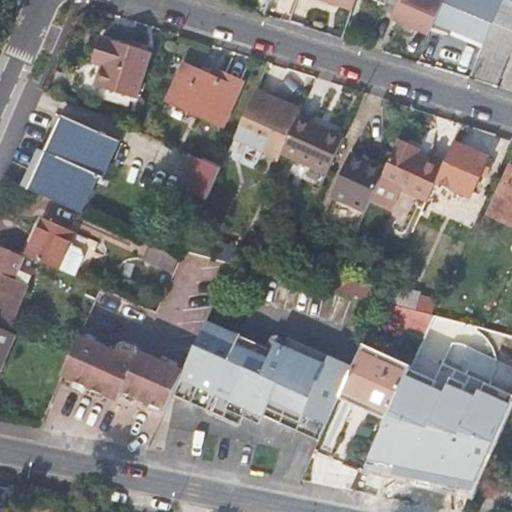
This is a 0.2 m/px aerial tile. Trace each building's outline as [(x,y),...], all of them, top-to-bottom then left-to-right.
[(322,0),(354,9),(356,0),(322,0)] [(444,0),(386,0),(386,2),(385,3),(383,9),(397,16),(394,23),(410,30),(412,26),(429,33),(436,19),(444,0)] [(503,0),(444,0),(436,19),(486,41),(503,0)] [(495,84),(511,47),(511,0),(503,0),(486,41),(477,62),(470,76),(495,84)] [(486,41),(436,19),(429,33),(479,55),(486,41)] [(153,51),(108,37),(100,62),(104,64),(98,84),(138,98),(153,51)] [(171,99),(223,123),(243,80),(223,71),(220,80),(186,63),(171,99)] [(301,108),(256,89),(240,126),(273,140),(268,154),(278,159),(281,152),(298,115),(301,108)] [(99,176),(104,178),(120,141),(62,115),(29,187),(82,212),(99,176)] [(343,137),(298,115),(281,152),(327,173),(343,137)] [(234,139),(268,154),(273,140),(240,126),(234,139)] [(421,150),(399,140),(386,168),(380,180),(402,190),(427,202),(443,168),(418,157),(421,150)] [(488,156),(455,141),(443,168),(427,202),(423,212),(444,222),(450,210),(447,208),(453,196),(446,193),(449,187),(469,196),(488,156)] [(207,148),(202,158),(221,166),(226,156),(207,148)] [(380,180),(386,168),(351,152),(332,195),(366,210),(371,201),(380,180)] [(178,186),(206,199),(221,166),(202,158),(192,154),(178,186)] [(511,167),(491,212),(511,222),(511,167)] [(393,211),(402,190),(380,180),(371,201),(393,211)] [(451,210),(456,198),(453,196),(447,208),(450,210),(451,210)] [(43,218),(27,254),(79,277),(88,257),(85,252),(72,246),(77,233),(43,218)] [(228,246),(199,239),(195,251),(225,259),(228,246)] [(181,256),(150,242),(143,258),(173,272),(181,256)] [(18,271),(25,254),(0,243),(0,318),(12,324),(22,301),(18,298),(28,276),(18,271)] [(257,254),(250,269),(280,276),(284,266),(257,254)] [(387,291),(335,278),(330,289),(382,302),(387,291)] [(377,314),(425,335),(434,315),(382,302),(377,314)] [(272,349),(206,319),(185,366),(172,394),(241,425),(249,409),(261,414),(268,400),(326,427),(339,397),(353,367),(329,355),(325,363),(291,347),(287,356),(272,349)] [(0,370),(16,333),(0,326),(0,370)] [(116,351),(79,334),(69,357),(62,371),(118,396),(122,386),(140,346),(129,341),(126,340),(122,341),(119,345),(116,351)] [(295,339),(291,347),(325,363),(329,355),(295,339)] [(276,341),(272,349),(287,356),(291,347),(276,341)] [(411,364),(364,343),(353,367),(339,397),(387,418),(407,374),(411,364)] [(185,366),(140,346),(122,386),(168,406),(172,394),(185,366)] [(444,391),(407,374),(387,418),(362,473),(471,497),(511,405),(479,390),(476,396),(448,384),(444,391)] [(261,414),(320,440),(326,427),(268,400),(261,414)]
